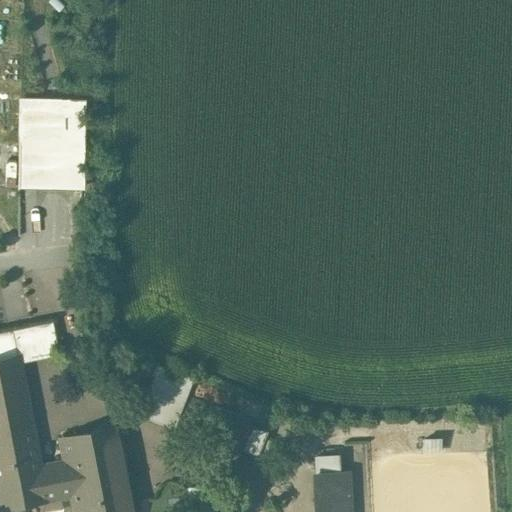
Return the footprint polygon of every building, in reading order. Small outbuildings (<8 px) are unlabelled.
[(23,185),(90,186),(91,96),(24,95),(23,185)] [(54,329),(24,335),(0,339),(0,361),(17,358),(19,369),(60,360),(54,329)] [(17,358),(0,361),(0,500),(1,508),(45,500),(45,499),(40,475),(67,470),(61,440),(61,439),(58,426),(31,431),(19,369),(17,358)] [(252,422),(151,382),(139,415),(240,454),(252,422)] [(117,427),(61,440),(67,470),(72,493),(127,482),(117,427)] [(253,427),(252,449),(265,450),(266,428),(253,427)] [(438,438),(424,439),(425,452),(439,452),(438,438)] [(67,470),(40,475),(45,499),(71,493),(72,493),(67,470)] [(316,511),(350,511),(349,472),(315,474),(316,511)] [(72,493),(71,493),(75,511),(133,511),(127,482),(72,493)]
